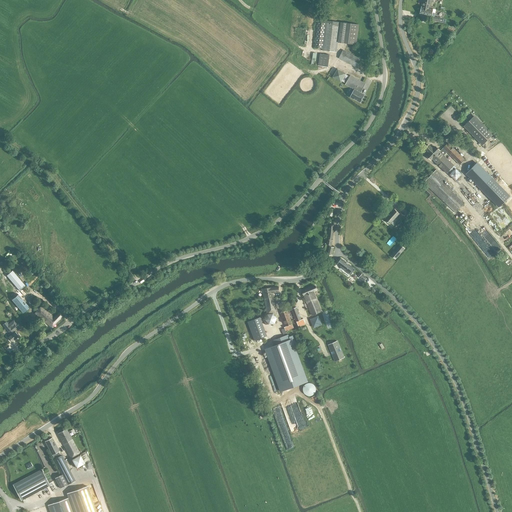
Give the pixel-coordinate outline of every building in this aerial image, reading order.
[(430,8),(431,0),(423,0),(422,7),(430,8)] [(443,18),(434,17),(436,9),(430,8),(422,7),(421,6),(420,14),(433,16),(432,20),(442,22),(443,18)] [(314,48),(322,48),(322,50),(337,52),(338,42),(357,44),(359,24),(347,23),(345,23),(318,20),(314,48)] [(357,68),(362,60),(343,50),(339,58),(357,68)] [(318,69),(320,69),(320,67),(328,67),(330,55),(320,53),(318,64),(318,69)] [(345,74),(346,73),(337,69),(332,77),(341,82),(345,74)] [(345,84),(354,89),(361,93),(365,83),(350,75),(345,84)] [(364,95),(361,93),(354,89),(350,96),(361,102),(364,95)] [(464,126),(482,145),(493,135),(475,116),(464,126)] [(441,153),(442,152),(443,151),(444,152),(445,150),(460,165),(465,160),(448,143),(443,148),(440,151),(436,147),(433,149),(429,145),(426,149),(430,153),(427,155),(431,160),(432,159),(447,173),(454,166),(454,165),(455,165),(456,162),(447,154),(444,157),(441,153)] [(478,163),(467,174),(499,207),(510,196),(478,163)] [(456,168),(450,175),(456,180),(462,174),(456,168)] [(424,183),(425,184),(455,213),(464,204),(462,202),(463,200),(443,182),(444,181),(443,180),(445,177),(441,174),(439,177),(434,172),(424,183)] [(395,226),(401,220),(397,216),(400,213),(395,208),(385,219),(390,224),(391,223),(395,226)] [(327,244),(329,245),(327,254),(330,255),(332,254),(334,247),(331,246),(333,235),(335,225),(330,224),(329,235),(327,235),(326,243),(327,244)] [(489,258),(502,248),(491,234),(488,237),(487,235),(484,238),(476,228),(470,233),(489,258)] [(396,259),(405,249),(400,245),(391,255),(396,259)] [(341,259),(337,264),(340,266),(337,270),(349,278),(352,273),(350,272),(354,267),(341,259)] [(11,268),(14,271),(20,265),(17,262),(11,268)] [(20,293),(24,289),(11,274),(6,278),(20,293)] [(313,292),(317,290),(315,286),(302,291),(312,315),(321,311),(313,292)] [(274,292),(279,292),(279,287),(263,289),(267,313),(277,312),(274,292)] [(23,313),(29,308),(25,303),(22,300),(23,300),(18,294),(18,295),(15,297),(12,299),(23,313)] [(51,327),(62,316),(59,312),(54,317),(41,306),(35,313),(51,327)] [(297,307),(292,309),(297,321),(301,319),(297,307)] [(286,331),(294,328),(287,311),(281,313),(286,326),(284,327),(286,331)] [(328,311),(323,312),(327,328),(332,327),(328,311)] [(314,328),(323,324),(319,315),(310,319),(314,328)] [(248,322),(255,340),(267,336),(260,317),(248,322)] [(14,331),(22,325),(19,321),(16,324),(13,321),(10,323),(9,325),(7,322),(3,325),(10,334),(8,335),(9,337),(8,337),(12,342),(19,336),(15,332),(14,331)] [(266,349),(281,391),(307,382),(294,346),(296,345),(294,339),(294,338),(293,336),(289,337),(288,335),(275,340),(277,345),(266,349)] [(335,361),(344,358),(337,341),(328,345),(335,361)] [(316,390),(316,389),(315,388),(315,387),(314,386),(313,385),(312,385),(312,384),(311,384),(310,384),(309,384),(308,384),(307,385),(306,385),(306,386),(305,386),(305,387),(304,387),(304,388),(304,389),(304,390),(304,391),(304,392),(304,393),(305,393),(305,394),(306,395),(307,395),(307,396),(308,396),(309,396),(310,396),(311,396),(312,396),(312,395),(313,395),(314,395),(314,394),(315,393),(315,392),(315,391),(316,391),(316,390)] [(71,458),(80,453),(67,429),(58,433),(63,444),(71,458)] [(45,441),(61,471),(68,467),(61,455),(60,455),(58,451),(59,451),(52,437),(45,441)] [(77,467),(85,463),(81,454),(72,459),(77,467)] [(49,485),(41,471),(14,485),(22,499),(49,485)] [(55,478),(60,488),(67,484),(62,474),(55,478)] [(96,511),(87,486),(67,493),(69,498),(49,505),(51,511),(96,511)]
